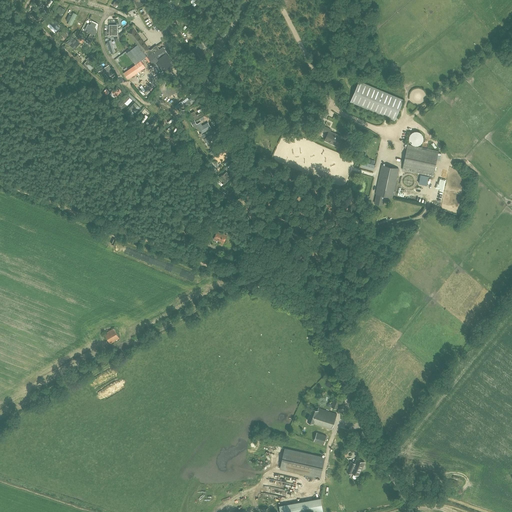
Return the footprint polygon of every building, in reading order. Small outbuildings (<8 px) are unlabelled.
[(171,0),(165,4),(170,14),(178,10),(171,0)] [(207,6),(204,4),(202,2),(195,9),(200,14),(207,6)] [(60,7),(56,14),(57,15),(61,18),(66,10),(64,9),(60,7)] [(201,33),(190,25),(186,29),(197,38),(201,33)] [(130,50),(135,56),(133,58),(137,63),(139,62),(147,57),(144,54),(149,50),(146,45),(138,35),(133,28),(128,32),(132,37),(132,38),(138,45),(130,50)] [(216,40),(220,33),(211,28),(208,35),(216,40)] [(63,29),(60,33),(65,39),(69,35),(63,29)] [(80,44),(72,36),(66,42),(74,50),(80,44)] [(201,51),(200,49),(203,47),(200,43),(200,42),(197,45),(190,50),(197,61),(201,58),(198,53),(201,51)] [(149,50),(144,54),(147,57),(153,65),(156,63),(160,68),(161,67),(164,71),(174,64),(167,54),(166,53),(167,53),(163,47),(160,50),(157,45),(149,50)] [(89,57),(86,59),(87,60),(85,63),(89,67),(88,68),(90,69),(94,65),(91,61),(92,60),(89,57)] [(134,66),(124,73),(128,79),(144,68),(141,63),(135,67),(134,66)] [(109,65),(104,68),(109,77),(110,76),(111,78),(115,76),(114,74),(114,73),(109,65)] [(395,120),(403,99),(359,81),(351,102),(395,120)] [(117,86),(113,90),(119,95),(122,91),(117,86)] [(201,123),(197,125),(202,133),(211,127),(208,123),(203,126),(201,123)] [(158,126),(153,133),(170,147),(176,141),(158,126)] [(339,146),(343,137),(330,131),(331,130),(324,126),(322,130),(328,133),(325,140),(339,146)] [(423,138),(423,137),(423,136),(422,135),(422,134),(422,133),(421,133),(420,132),(419,132),(418,131),(417,131),(416,131),(415,131),(414,132),(413,132),(412,133),(412,134),(411,134),(411,135),(411,136),(410,137),(410,138),(411,139),(411,140),(412,141),(412,142),(413,142),(414,143),(415,144),(416,144),(417,144),(418,144),(419,143),(420,143),(421,142),(422,141),(422,140),(423,139),(423,138)] [(174,151),(186,161),(191,156),(188,153),(189,152),(179,144),(174,151)] [(408,144),(403,169),(433,176),(439,151),(408,144)] [(362,166),(374,170),(375,165),(374,165),(375,161),(369,159),(368,163),(363,162),(362,166)] [(376,193),(377,193),(375,203),(383,205),(385,195),(392,197),(399,168),(382,165),(376,193)] [(213,166),(204,174),(210,179),(218,170),(213,166)] [(433,177),(402,170),(398,193),(428,199),(433,177)] [(224,185),(225,184),(234,174),(231,172),(229,174),(227,171),(223,176),(222,175),(220,178),(224,182),(223,184),(219,180),(217,182),(221,186),(223,184),(224,185)] [(240,189),(234,194),(232,192),(229,194),(230,196),(227,198),(230,201),(242,192),(240,189)] [(252,219),(259,225),(262,222),(255,216),(253,215),(254,214),(246,208),(242,213),(245,215),(247,214),(251,217),(253,218),(252,219)] [(185,225),(190,216),(185,214),(180,222),(183,224),(179,230),(180,231),(178,234),(185,238),(188,233),(182,229),(185,225)] [(215,217),(211,215),(206,223),(210,225),(215,217)] [(195,226),(193,228),(191,227),(188,233),(198,239),(201,233),(195,229),(196,226),(195,226)] [(215,240),(220,242),(221,241),(224,242),(226,235),(218,232),(216,231),(213,239),(215,240)] [(111,343),(120,338),(114,328),(105,333),(111,343)] [(337,409),(341,400),(334,398),(331,407),(337,409)] [(331,429),(336,414),(318,408),(317,410),(312,408),(308,421),(313,422),(313,423),(331,429)] [(324,444),(326,436),(317,433),(314,441),(324,444)] [(325,457),(285,448),(280,469),(321,478),(325,457)] [(364,462),(357,459),(355,463),(350,461),(349,463),(350,464),(347,472),(352,474),(352,472),(359,475),(364,462)]
